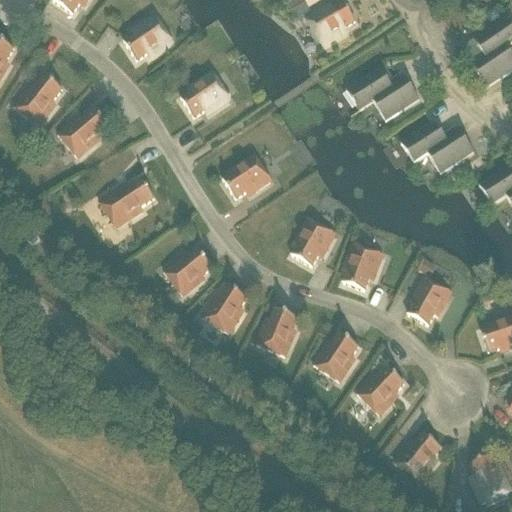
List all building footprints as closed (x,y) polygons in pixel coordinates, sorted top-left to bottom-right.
[(56,0),(53,5),(72,18),(85,0),(56,0)] [(317,7),(312,0),(299,0),(286,8),(294,21),(317,7)] [(323,14),(307,23),(323,49),(346,36),(344,32),(355,25),(344,6),(325,17),(323,14)] [(485,16),(491,27),(501,21),(495,10),(485,16)] [(133,35),(135,39),(124,46),(137,65),(155,53),(157,56),(172,46),(155,21),(133,35)] [(480,68),(507,51),(511,47),(511,29),(507,21),(462,51),(471,64),(475,61),(480,68)] [(6,68),(14,53),(0,44),(0,83),(8,69),(6,68)] [(511,74),(511,58),(507,51),(480,68),(475,61),(471,64),(469,65),(473,71),(473,72),(486,92),(511,74)] [(400,89),(396,82),(389,86),(380,73),(346,95),(360,115),(373,106),(400,89)] [(229,103),(212,77),(190,92),(192,96),(181,103),(194,122),(212,110),(214,113),(229,103)] [(400,89),(373,106),(386,125),(419,103),(402,77),(396,82),(400,89)] [(45,79),(31,96),(27,93),(16,107),(40,126),(54,108),(52,106),(63,93),(45,79)] [(94,113),(77,127),(74,123),(60,135),(80,159),(98,144),(96,142),(109,131),(94,113)] [(454,141),(450,134),(443,139),(434,125),(401,148),(414,168),(428,159),(454,141)] [(454,141),(428,159),(440,178),(474,156),(457,130),(450,134),(454,141)] [(254,158),(230,174),(233,177),(222,184),(236,204),(245,198),(248,201),(272,185),(254,158)] [(492,210),(506,201),(511,196),(511,168),(479,189),(492,210)] [(142,184),(123,196),(121,191),(98,206),(115,232),(142,214),(140,211),(154,202),(142,184)] [(52,213),(44,203),(31,213),(39,224),(52,213)] [(297,249),(292,259),(313,270),(318,261),(322,263),(336,238),(308,222),(293,247),(297,249)] [(34,238),(28,244),(33,250),(40,243),(34,238)] [(353,247),(343,273),(347,275),(343,286),(366,294),(370,284),(374,286),(384,259),(353,247)] [(185,257),(163,275),(184,302),(207,283),(204,280),(212,273),(196,253),(188,260),(185,257)] [(437,270),(424,263),(418,274),(431,281),(437,270)] [(423,281),(409,305),(413,308),(408,317),(429,329),(435,320),(439,322),(453,297),(423,281)] [(217,296),(201,321),(230,339),(245,315),(242,313),(248,303),(226,289),(220,299),(217,296)] [(480,308),(488,313),(494,302),(486,297),(480,308)] [(266,322),(256,349),(287,362),(298,335),(293,334),(298,323),(275,313),(271,324),(266,322)] [(511,352),(511,319),(492,327),(493,331),(481,335),(488,357),(509,350),(510,353),(511,352)] [(328,345),(313,369),(341,387),(356,363),(353,361),(359,351),(338,337),(332,347),(328,345)] [(375,377),(356,397),(381,421),(400,400),(397,397),(405,389),(386,372),(379,380),(375,377)] [(423,438),(409,455),(406,453),(395,467),(419,486),(436,465),(433,462),(441,452),(423,438)] [(365,469),(353,460),(347,468),(359,477),(365,469)] [(469,469),(478,490),(474,491),(482,508),(510,495),(499,471),(496,472),(490,460),(469,469)]
